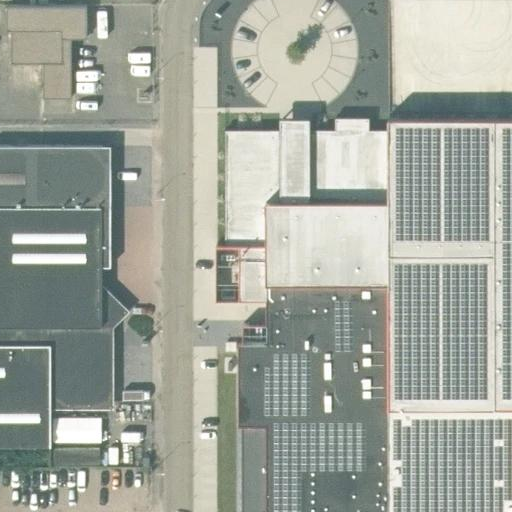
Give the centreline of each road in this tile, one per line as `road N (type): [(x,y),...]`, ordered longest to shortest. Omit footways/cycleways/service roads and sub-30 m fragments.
road 1 (unclassified): [(183,0),(176,511)]
road 2 (unknown): [(416,0),(413,53),(434,79),(475,83)]
